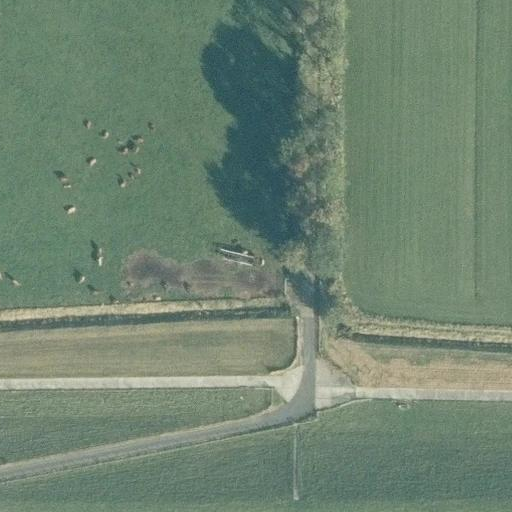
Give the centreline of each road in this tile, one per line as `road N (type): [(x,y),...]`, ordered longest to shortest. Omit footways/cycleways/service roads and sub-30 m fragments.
road 1 (track): [(0,387),(281,380),(331,392),(511,395)]
road 2 (track): [(307,386),(296,408),(277,418),(0,477)]
